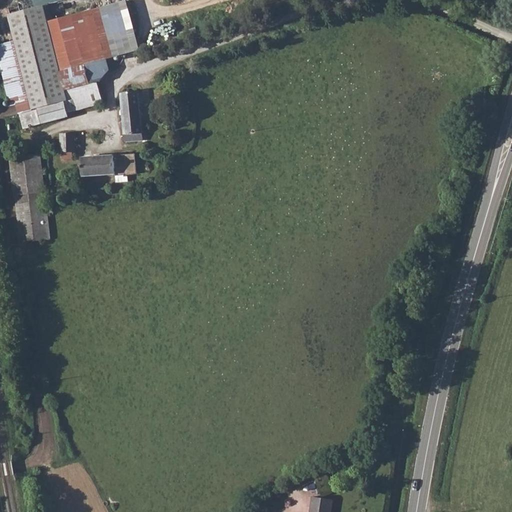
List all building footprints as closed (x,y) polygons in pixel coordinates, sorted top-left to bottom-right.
[(0,44),(0,65),(9,99),(16,97),(25,129),(70,118),(68,112),(103,103),(98,84),(111,67),(108,57),(140,49),(128,1),(50,22),(46,5),(9,15),(16,41),(0,44)] [(136,135),(132,92),(120,93),(126,142),(143,140),(143,134),(136,135)] [(59,133),(60,153),(70,152),(68,132),(59,133)] [(138,154),(120,153),(119,172),(137,172),(138,154)] [(11,157),(20,242),(47,239),(37,154),(11,157)] [(117,174),(116,155),(82,157),(83,176),(117,174)] [(322,511),(324,497),(303,495),(301,511),(322,511)]
